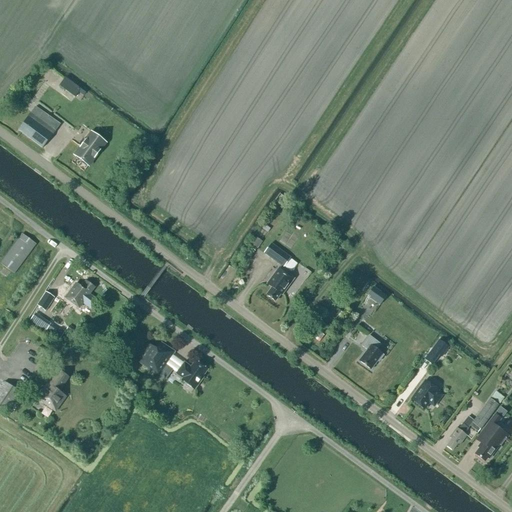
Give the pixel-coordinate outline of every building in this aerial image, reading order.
[(74,98),(81,89),(65,77),(58,87),(74,98)] [(36,106),(18,131),(23,135),(23,134),(42,148),(60,124),(36,106)] [(88,165),(99,151),(101,150),(104,147),(103,145),(105,143),(91,133),(75,155),(88,165)] [(14,274),(36,244),(22,234),(0,264),(14,274)] [(262,242),(255,237),(250,244),(257,249),(262,242)] [(284,267),(291,258),(271,243),(264,253),(284,267)] [(281,295),(294,279),(279,268),(267,285),(272,288),(266,295),(275,302),(280,294),(281,295)] [(94,288),(87,282),(85,285),(83,283),(80,287),(76,284),(65,298),(78,308),(84,301),(92,307),(98,299),(90,293),(94,288)] [(380,306),(387,297),(374,287),(367,297),(380,306)] [(46,311),(55,298),(46,292),(37,305),(46,311)] [(323,344),(345,313),(338,308),(322,328),(326,331),(323,334),(319,331),(314,337),(323,344)] [(30,321),(46,331),(51,325),(34,314),(30,321)] [(75,337),(78,332),(70,326),(66,331),(75,337)] [(381,345),(375,340),(369,336),(361,346),(367,351),(359,361),(370,370),(377,361),(378,362),(383,356),(376,350),(381,345)] [(442,357),(450,347),(439,340),(425,359),(433,365),(440,356),(442,357)] [(30,341),(28,346),(38,350),(40,346),(30,341)] [(149,345),(143,355),(138,364),(160,377),(175,352),(160,343),(156,349),(149,345)] [(140,352),(132,347),(121,364),(132,371),(138,361),(135,360),(140,352)] [(208,370),(195,361),(191,369),(183,364),(176,377),(183,381),(182,383),(195,391),(204,378),(203,377),(208,370)] [(58,392),(68,378),(59,371),(49,385),(48,384),(37,399),(55,412),(66,397),(58,392)] [(434,406),(441,396),(436,393),(438,391),(425,381),(411,400),(424,409),(429,402),(434,406)] [(0,408),(7,414),(7,413),(21,394),(4,383),(0,388),(0,408)] [(492,397),(499,403),(504,398),(496,391),(492,397)] [(481,430),(499,406),(490,399),(473,421),(468,417),(458,430),(457,429),(450,438),(452,439),(446,447),(452,451),(458,444),(459,445),(466,436),(464,434),(473,423),(481,430)] [(24,420),(30,409),(24,405),(17,416),(24,420)] [(499,449),(509,436),(496,426),(502,419),(495,414),(476,440),(481,443),(478,448),(479,449),(475,455),(484,462),(486,458),(489,460),(498,448),(499,449)]
